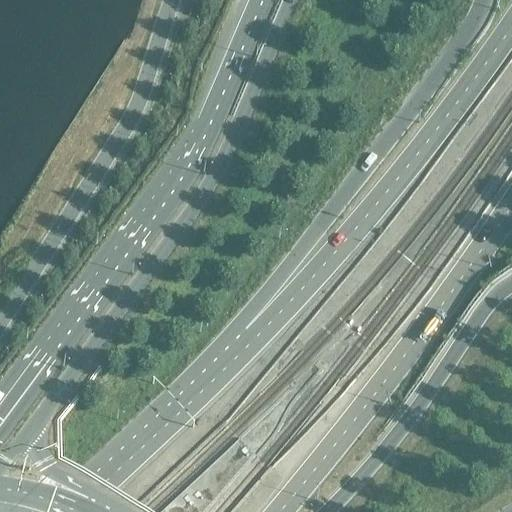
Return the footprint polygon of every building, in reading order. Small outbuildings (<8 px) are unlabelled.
[(297,340),(291,346),(297,352),(303,346),(297,340)] [(320,359),(314,366),(321,372),(327,365),(320,359)] [(278,365),(273,369),(278,374),(283,369),(278,365)] [(342,378),(336,385),(343,390),(348,384),(342,378)] [(294,380),(289,385),(293,390),(298,384),(294,380)] [(161,511),(205,511),(255,456),(239,439),(161,511)]
